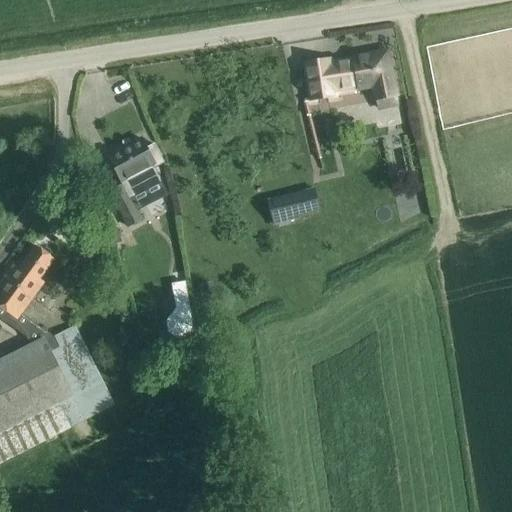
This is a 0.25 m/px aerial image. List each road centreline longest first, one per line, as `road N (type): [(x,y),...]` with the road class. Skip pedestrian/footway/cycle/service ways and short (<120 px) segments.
road 1 (unclassified): [(0,71),(421,0)]
road 2 (unknown): [(60,61),(57,129),(43,187),(0,248)]
